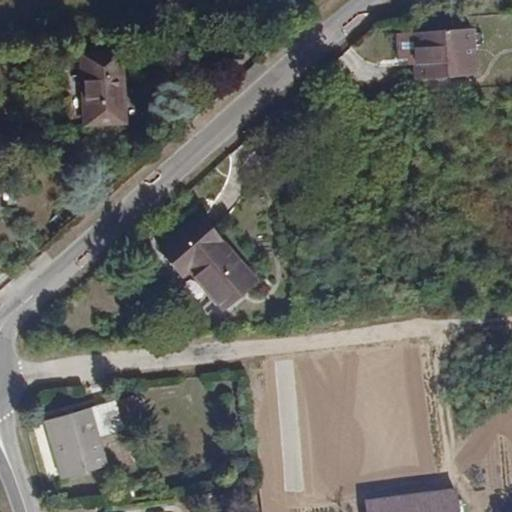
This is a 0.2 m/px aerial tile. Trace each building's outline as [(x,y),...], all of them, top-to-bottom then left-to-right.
[(511,0),(491,0),(455,3),(455,4),(457,36),(458,49),(511,45),(511,0)] [(442,36),(457,36),(455,4),(440,5),(442,36)] [(102,49),(64,52),(69,123),(107,119),(102,49)] [(214,231),(167,264),(182,283),(191,281),(203,295),(217,318),(264,284),(233,249),(214,231)] [(102,396),(25,408),(32,463),(80,457),(78,427),(105,424),(102,396)] [(452,511),(451,494),(411,497),(413,511),(452,511)] [(413,511),(411,497),(362,501),(362,511),(413,511)]
